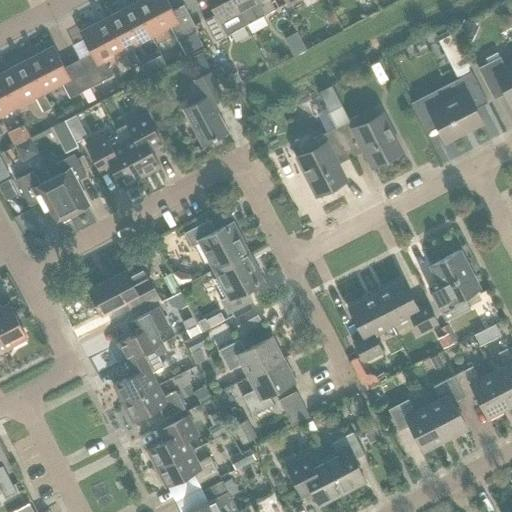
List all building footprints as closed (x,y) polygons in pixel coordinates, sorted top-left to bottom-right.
[(166,0),(141,0),(134,4),(151,37),(170,27),(185,54),(202,45),(195,32),(197,31),(185,9),(174,15),(166,0)] [(206,0),(215,15),(209,18),(204,21),(215,42),(223,37),(226,36),(232,33),(233,32),(245,26),(243,22),(239,14),(231,0),(206,0)] [(231,0),(239,14),(243,22),(245,26),(257,19),(264,16),(266,15),(275,10),(269,0),(231,0)] [(151,37),(134,4),(106,19),(123,52),(131,66),(139,62),(131,48),(151,37)] [(270,19),(278,34),(290,27),(282,12),(270,19)] [(105,62),(123,52),(106,19),(79,33),(92,58),(81,64),(93,86),(112,76),(105,62)] [(464,20),(457,35),(471,42),(478,26),(472,23),(471,23),(467,21),(464,20)] [(453,32),(437,40),(457,79),(467,74),(471,72),(468,68),(470,67),(453,32)] [(66,72),(53,46),(26,61),(43,94),(62,84),(69,98),(89,88),(77,66),(66,72)] [(195,56),(189,60),(197,74),(209,67),(201,53),(198,55),(195,56)] [(511,106),(511,64),(504,69),(499,58),(478,69),(491,95),(502,89),(511,107),(511,106)] [(51,108),(43,94),(26,61),(0,74),(0,79),(16,108),(35,98),(43,112),(51,108)] [(148,62),(140,66),(146,77),(154,73),(151,67),(148,62)] [(228,76),(224,78),(228,87),(241,81),(236,72),(231,74),(228,76)] [(422,97),(410,103),(425,132),(437,127),(444,141),(481,123),(474,109),(486,103),(471,72),(467,74),(457,79),(458,81),(465,94),(462,95),(454,99),(429,112),(426,105),(422,97)] [(183,109),(201,145),(227,132),(212,104),(223,98),(209,73),(194,81),(203,99),(183,109)] [(0,134),(4,133),(0,126),(0,116),(16,108),(0,79),(0,134)] [(142,98),(133,102),(139,113),(148,108),(144,102),(142,98)] [(115,130),(122,142),(140,178),(160,167),(150,149),(160,143),(145,114),(115,130)] [(383,115),(362,125),(357,116),(349,120),(335,127),(350,158),(363,151),(371,166),(401,150),(383,115)] [(59,124),(52,127),(59,142),(72,136),(70,132),(64,121),(59,124)] [(23,124),(7,133),(14,146),(30,137),(26,130),(23,124)] [(337,164),(350,158),(335,127),(313,139),(317,148),(297,159),(315,194),(345,179),(337,164)] [(30,137),(14,146),(22,162),(38,153),(34,145),(30,137)] [(107,161),(121,188),(140,178),(122,142),(109,149),(103,137),(85,146),(96,167),(107,161)] [(61,173),(50,179),(69,215),(87,206),(75,182),(85,177),(74,154),(56,163),(61,173)] [(0,158),(0,191),(5,200),(18,193),(7,171),(0,158)] [(52,224),(69,215),(50,179),(39,185),(33,171),(15,181),(29,206),(40,201),(52,224)] [(269,194),(281,191),(276,175),(264,178),(269,194)] [(198,243),(213,270),(248,251),(233,223),(216,232),(209,220),(184,233),(191,247),(198,243)] [(245,289),(263,280),(248,251),(213,270),(227,297),(220,301),(227,314),(252,301),(245,289)] [(469,309),(462,294),(477,287),(458,251),(430,266),(440,286),(430,291),(445,321),(469,309)] [(148,283),(142,270),(127,278),(124,271),(88,290),(95,302),(94,303),(96,307),(97,307),(101,314),(126,302),(132,313),(159,299),(150,282),(148,283)] [(176,271),(172,273),(178,285),(191,279),(188,275),(179,271),(176,271)] [(179,292),(169,273),(161,277),(164,283),(154,288),(157,294),(168,289),(171,295),(179,292)] [(417,309),(402,280),(375,294),(391,326),(410,317),(418,334),(437,324),(427,304),(417,309)] [(382,352),(373,336),(391,326),(375,294),(347,308),(362,337),(352,342),(363,362),(382,352)] [(27,339),(8,304),(0,307),(0,338),(6,350),(27,339)] [(132,335),(117,343),(126,362),(153,348),(162,344),(155,331),(167,325),(158,307),(126,324),(132,335)] [(259,320),(254,309),(234,318),(240,330),(259,320)] [(204,318),(197,321),(202,331),(202,332),(210,328),(224,321),(220,312),(206,320),(205,318),(204,318)] [(193,316),(182,322),(186,330),(197,325),(195,322),(194,319),(193,316)] [(197,325),(186,330),(190,338),(201,332),(198,328),(197,325)] [(475,336),(480,347),(501,336),(495,325),(475,336)] [(444,335),(437,339),(442,349),(452,344),(447,334),(445,331),(443,327),(440,329),(444,335)] [(204,345),(199,335),(185,342),(190,352),(204,345)] [(241,364),(248,377),(282,359),(270,337),(244,350),(239,340),(218,351),(228,371),(241,364)] [(112,385),(122,403),(157,385),(151,373),(163,367),(153,348),(126,362),(133,374),(112,385)] [(498,353),(504,366),(491,373),(509,407),(511,405),(511,359),(507,349),(498,353)] [(429,358),(434,369),(443,364),(437,354),(429,358)] [(356,358),(349,362),(364,391),(371,387),(379,383),(375,376),(364,373),(356,358)] [(268,395),(294,381),(282,359),(248,377),(255,389),(242,396),(252,416),(273,405),(268,395)] [(487,418),(509,407),(491,373),(479,379),(472,366),(453,376),(463,398),(474,392),(487,418)] [(433,387),(439,399),(427,406),(444,440),(467,429),(453,403),(463,398),(453,376),(433,387)] [(163,397),(157,385),(122,403),(132,422),(158,408),(164,419),(184,408),(175,391),(163,397)] [(205,386),(194,392),(200,404),(211,398),(206,388),(206,387),(205,386)] [(379,398),(373,387),(366,391),(372,402),(379,398)] [(287,395),(278,400),(291,425),(309,416),(296,391),(292,393),(287,395)] [(409,426),(422,451),(444,440),(427,406),(414,413),(407,400),(388,410),(398,431),(409,426)] [(146,450),(156,469),(191,451),(185,439),(197,433),(188,415),(159,431),(164,441),(146,450)] [(212,426),(208,428),(213,437),(227,431),(222,421),(218,423),(212,426)] [(245,421),(234,427),(244,444),(254,439),(245,421)] [(375,427),(364,433),(369,443),(380,438),(379,435),(377,431),(375,427)] [(331,443),(336,453),(324,459),(342,493),(365,481),(353,460),(364,455),(352,433),(331,443)] [(254,459),(249,449),(240,454),(239,452),(228,457),(234,469),(254,459)] [(197,462),(191,451),(156,469),(166,488),(192,474),(198,484),(218,474),(209,456),(197,462)] [(307,484),(319,505),(342,493),(324,459),(311,466),(307,456),(286,467),(297,489),(307,484)] [(0,467),(0,492),(4,499),(15,493),(2,466),(0,467)] [(207,502),(187,511),(229,511),(236,509),(229,495),(237,492),(230,478),(222,482),(222,481),(201,491),(207,502)]
